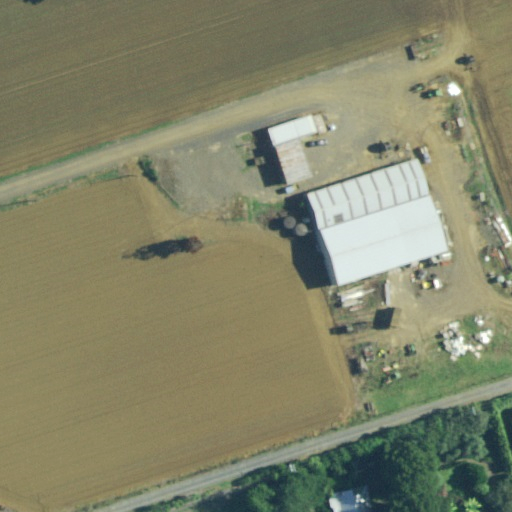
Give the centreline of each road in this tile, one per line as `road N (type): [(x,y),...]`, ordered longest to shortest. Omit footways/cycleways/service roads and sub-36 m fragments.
road 1 (unknown): [(114,511),(511,385)]
road 2 (unknown): [(0,195),(300,95),(328,99),(343,111),(359,150)]
